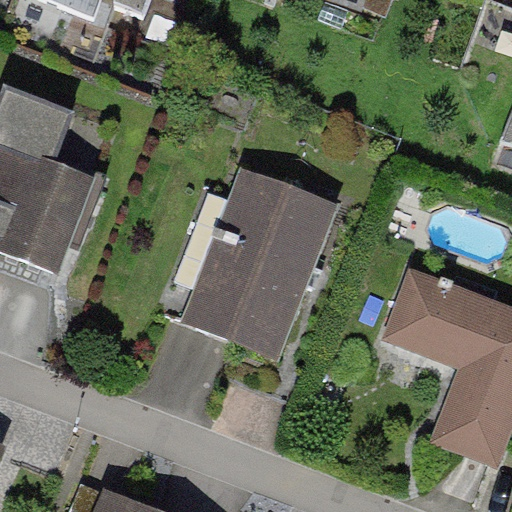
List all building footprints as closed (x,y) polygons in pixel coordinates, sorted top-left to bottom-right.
[(35,0),(76,16),(62,53),(96,67),(111,29),(97,24),(104,7),(146,23),(154,0),(35,0)] [(114,182),(0,140),(0,254),(76,283),(114,182)] [(355,212),(256,170),(190,328),(290,369),(355,212)] [(511,474),(511,310),(423,278),(397,348),(473,376),(445,452),(511,476),(511,474)] [(0,479),(9,456),(0,452),(0,479)] [(128,511),(88,495),(80,511),(128,511)]
